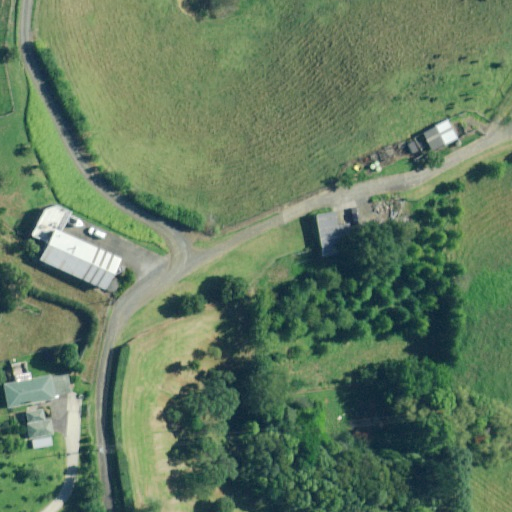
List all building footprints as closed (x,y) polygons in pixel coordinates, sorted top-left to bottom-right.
[(443,119),(410,136),(415,147),(420,155),(453,138),(443,119)] [(30,235),(44,242),(36,259),(102,289),(116,257),(59,231),(67,214),(44,204),(30,235)] [(333,212),(312,215),(318,257),(339,254),(333,212)] [(68,393),(65,372),(31,377),(13,380),(1,382),(6,407),(51,400),(50,396),(68,393)] [(41,408),(23,412),(27,439),(30,438),(49,435),(53,434),(50,417),(43,418),(41,408)]
